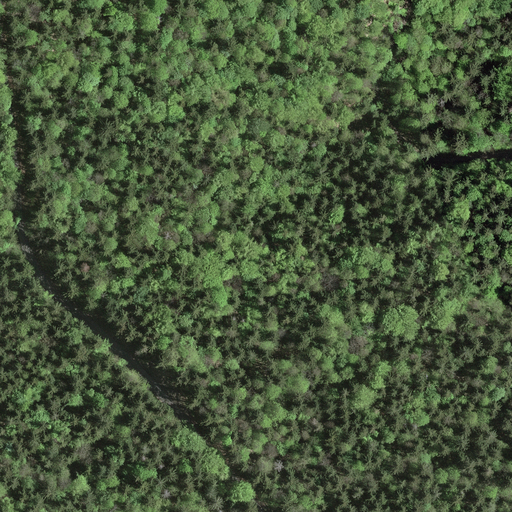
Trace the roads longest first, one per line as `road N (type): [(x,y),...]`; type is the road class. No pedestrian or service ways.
road 1 (track): [(260,511),(153,385),(53,293),(28,254),(0,59)]
road 2 (track): [(415,0),(375,89),(380,110),(398,139),(434,162),(511,161)]
